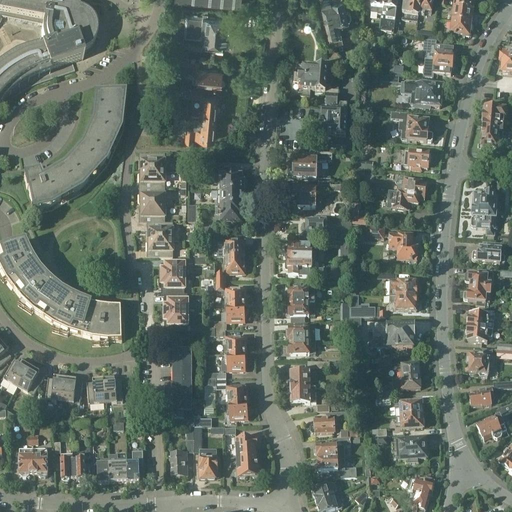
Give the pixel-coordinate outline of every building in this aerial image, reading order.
[(0,0),(0,114),(1,113),(3,110),(5,108),(7,106),(9,103),(12,101),(13,99),(16,97),(18,95),(22,93),(24,92),(26,90),(31,88),(33,87),(36,86),(39,85),(75,72),(72,64),(83,60),(81,55),(83,54),(85,53),(87,52),(88,51),(90,49),(91,48),(93,46),(93,45),(94,43),(95,41),(96,39),(96,37),(96,36),(96,34),(96,32),(96,31),(96,30),(96,27),(95,26),(95,24),(94,23),(93,22),(92,20),(91,18),(90,17),(89,16),(88,15),(86,14),(85,13),(83,13),(82,12),(80,11),(78,11),(80,5),(54,0),(0,0)] [(328,0),(321,2),(325,15),(331,41),(332,46),(333,47),(343,45),(343,44),(341,34),(339,24),(349,22),(348,21),(350,21),(352,17),(351,13),(346,11),(343,0),(328,0)] [(371,9),(371,16),(378,17),(381,17),(383,18),(385,0),(371,0),(371,9)] [(381,17),(380,33),(382,34),(392,35),(392,37),(393,39),(393,41),(393,43),(397,43),(398,41),(398,40),(398,39),(399,33),(399,32),(400,22),(395,21),(398,0),(385,0),(383,18),(381,17)] [(402,17),(402,22),(410,23),(410,19),(418,20),(420,0),(406,0),(405,6),(403,6),(402,17)] [(420,0),(418,20),(419,20),(420,18),(425,19),(425,14),(432,15),(433,0),(420,0)] [(454,0),(453,9),(474,11),(474,0),(454,0)] [(171,14),(183,15),(184,8),(172,7),(171,14)] [(453,9),(452,23),(472,26),(472,24),(473,23),(474,19),(473,18),(474,11),(453,9)] [(203,17),(202,27),(203,27),(202,35),(205,36),(205,41),(204,50),(214,51),(223,52),(224,42),(225,42),(226,34),(225,34),(226,33),(225,33),(226,31),(227,31),(227,29),(229,28),(230,23),(228,21),(228,20),(217,19),(208,18),(208,14),(203,14),(203,17)] [(186,16),(184,38),(202,40),(202,35),(203,27),(202,27),(203,17),(186,16)] [(452,23),(450,36),(457,37),(457,40),(463,41),(464,38),(469,39),(470,35),(471,35),(472,26),(452,23)] [(425,42),(425,49),(425,55),(425,62),(428,62),(434,62),(454,64),(455,64),(456,58),(455,58),(455,57),(454,56),(454,51),(436,49),(436,43),(425,42)] [(500,56),(499,69),(501,70),(502,70),(502,75),(511,75),(511,53),(502,52),(502,56),(500,56)] [(294,80),(294,84),(299,85),(302,85),(301,92),(302,92),(301,99),(310,100),(310,93),(325,95),(326,88),(326,83),(327,80),(327,76),(331,77),(332,72),(340,73),(341,67),(339,67),(340,62),(335,55),(330,58),(329,66),(318,65),(317,69),(317,70),(303,69),(302,76),(294,75),(294,80)] [(194,62),(192,82),(213,84),(213,85),(219,86),(219,85),(222,85),(223,85),(224,85),(224,84),(224,83),(224,82),(224,81),(223,80),(222,80),(221,80),(222,72),(199,69),(199,62),(194,62)] [(425,62),(424,79),(433,80),(434,77),(452,78),(452,73),(453,73),(453,71),(455,70),(455,68),(454,66),(454,64),(434,62),(428,62),(425,62)] [(376,77),(376,83),(398,86),(399,79),(376,77)] [(402,88),(401,97),(411,98),(410,108),(414,108),(413,110),(429,112),(430,109),(440,110),(441,108),(442,108),(443,102),(441,101),(441,99),(440,99),(441,90),(440,89),(406,85),(402,85),(402,88)] [(183,89),(182,97),(190,98),(200,99),(199,111),(198,119),(214,121),(215,115),(216,115),(216,112),(217,112),(218,112),(219,112),(219,111),(220,111),(220,110),(220,109),(220,108),(219,107),(219,106),(218,106),(217,106),(218,98),(217,98),(203,96),(204,90),(191,89),(183,88),(183,89)] [(324,101),(324,105),(325,107),(325,109),(337,109),(338,93),(332,92),(330,88),(326,88),(325,95),(327,95),(326,100),(324,101)] [(160,91),(158,103),(170,104),(172,92),(160,91)] [(72,199),(70,196),(81,190),(88,182),(90,183),(99,176),(96,173),(104,164),(109,153),(112,154),(117,144),(114,143),(119,132),(120,120),(123,121),(125,109),(121,109),(123,96),(115,97),(94,98),(91,125),(81,149),(63,168),(40,181),(37,171),(31,172),(31,175),(24,177),(27,191),(28,190),(32,208),(30,209),(31,215),(39,214),(38,210),(50,208),(60,202),(62,204),(72,199)] [(323,116),(322,122),(325,123),(324,136),(345,138),(348,106),(339,106),(339,113),(323,111),(323,116)] [(483,126),(503,128),(504,120),(507,120),(507,111),(493,110),(493,109),(489,109),(483,109),(483,118),(482,119),(481,122),(482,124),(482,126),(483,126)] [(406,142),(431,145),(431,144),(432,143),(433,137),(431,135),(427,135),(429,124),(408,122),(409,116),(391,115),(391,121),(403,123),(403,125),(399,124),(399,133),(402,133),(401,141),(406,142)] [(187,129),(186,143),(192,143),(192,138),(213,140),(214,137),(215,137),(215,130),(214,129),(215,122),(214,122),(214,121),(198,119),(198,122),(201,122),(200,131),(187,129)] [(503,128),(483,126),(482,138),(481,140),(481,142),(481,145),(481,146),(490,147),(489,150),(497,151),(498,145),(502,145),(503,136),(504,136),(504,134),(502,134),(503,128)] [(317,163),(317,164),(332,164),(332,155),(317,155),(317,163)] [(421,171),(428,172),(428,163),(430,163),(430,160),(429,158),(429,157),(405,155),(404,170),(410,170),(410,173),(420,174),(421,171)] [(141,174),(165,174),(165,162),(165,156),(151,156),(151,162),(141,162),(141,163),(139,163),(139,171),(141,171),(141,174)] [(198,161),(197,161),(197,170),(202,170),(207,170),(207,167),(211,167),(211,161),(209,161),(202,161),(198,161)] [(289,171),(288,181),(293,181),(316,182),(317,165),(317,164),(317,163),(306,163),(294,162),(293,171),(289,171)] [(363,182),(364,172),(355,171),(354,181),(363,182)] [(151,185),(151,191),(165,191),(165,185),(165,174),(141,174),(141,176),(139,176),(139,185),(141,185),(151,185)] [(219,177),(215,177),(215,185),(220,185),(220,193),(243,194),(243,192),(245,191),(245,187),(243,186),(243,182),(243,177),(241,177),(241,175),(219,175),(219,177)] [(397,194),(403,195),(403,196),(411,197),(411,199),(419,200),(419,199),(425,200),(426,190),(421,189),(422,185),(405,183),(405,188),(398,187),(397,194)] [(165,191),(151,191),(151,197),(141,197),(139,197),(139,205),(141,205),(141,208),(165,208),(165,197),(165,191)] [(293,201),(292,211),(316,211),(316,192),(293,191),(293,192),(288,192),(288,201),(293,201)] [(472,229),(476,230),(476,231),(486,231),(485,238),(494,239),(495,221),(496,206),(496,203),(494,201),(494,197),(485,196),(485,194),(483,192),(477,192),(475,193),(475,198),(474,198),(474,201),(472,202),(472,205),(474,207),(474,210),(473,210),(473,212),(471,213),(471,216),(473,218),(473,220),(471,221),(471,228),(472,229)] [(243,201),(243,199),(243,194),(220,193),(220,194),(211,194),(211,202),(217,202),(217,208),(243,208),(243,207),(244,206),(244,202),(243,201)] [(387,211),(405,213),(406,206),(418,208),(419,200),(411,199),(411,197),(403,196),(403,195),(397,194),(389,193),(388,201),(389,201),(387,211)] [(151,225),(159,225),(165,225),(165,219),(165,208),(141,208),(141,211),(139,211),(139,219),(141,219),(151,219),(151,225)] [(196,208),(188,208),(188,224),(196,224),(196,208)] [(243,220),(243,216),(244,215),(244,211),(243,210),(243,208),(217,208),(217,209),(214,209),(214,218),(214,227),(241,228),(242,227),(242,225),(243,225),(243,220)] [(353,226),(367,228),(368,220),(354,218),(353,226)] [(315,243),(315,241),(326,241),(326,239),(327,239),(327,224),(326,224),(326,220),(315,220),(315,224),(306,224),(306,225),(304,225),(302,227),(302,232),(303,233),(304,234),(304,243),(315,243)] [(343,222),(342,235),(352,236),(353,223),(343,222)] [(149,240),(149,242),(173,242),(173,231),(173,225),(165,225),(159,225),(159,231),(149,231),(147,231),(147,240),(149,240)] [(385,230),(366,229),(365,241),(384,243),(384,241),(389,241),(388,254),(397,254),(397,264),(417,265),(417,261),(418,261),(418,256),(418,252),(418,251),(413,250),(413,239),(385,237),(385,230)] [(196,242),(196,249),(205,249),(205,236),(196,236),(196,242)] [(147,245),(147,253),(149,253),(149,254),(159,254),(159,260),(173,260),(173,254),(173,242),(149,242),(149,245),(147,245)] [(219,260),(244,260),(244,258),(245,257),(245,253),(244,252),(244,243),(242,243),(241,242),(238,242),(237,243),(218,244),(219,253),(219,260)] [(68,335),(92,342),(92,347),(108,347),(108,344),(121,343),(120,310),(109,310),(105,309),(100,309),(90,306),(79,302),(72,299),(62,293),(53,286),(49,282),(47,280),(40,272),(34,263),(32,259),(31,257),(30,255),(25,245),(5,252),(0,253),(0,279),(3,284),(6,283),(21,302),(17,306),(31,316),(33,313),(54,328),(51,333),(67,337),(68,335)] [(352,246),(341,245),(341,263),(343,263),(351,264),(352,246)] [(472,256),(472,262),(473,263),(478,264),(478,265),(500,266),(500,269),(504,269),(505,266),(504,266),(505,258),(504,258),(505,252),(501,252),(501,246),(482,245),(482,250),(479,250),(479,255),(474,254),(472,256)] [(286,263),(319,264),(319,253),(313,253),(313,248),(311,248),(311,247),(299,246),(299,248),(289,248),(289,254),(286,254),(285,256),(285,262),(286,263)] [(244,260),(219,260),(219,261),(226,261),(226,276),(238,276),(239,277),(242,277),(243,276),(244,276),(244,267),(245,266),(245,262),(244,261),(244,260)] [(319,264),(286,263),(285,265),(285,271),(286,272),(288,272),(288,279),(298,279),(298,281),(323,281),(323,271),(318,271),(318,265),(319,265),(319,264)] [(351,264),(343,263),(343,276),(351,276),(351,264)] [(183,279),(183,266),(163,266),(163,271),(159,271),(159,279),(183,279)] [(465,277),(465,283),(466,284),(469,284),(469,285),(470,285),(469,290),(490,292),(491,287),(493,285),(493,279),(493,275),(492,274),(478,273),(476,274),(476,277),(467,276),(465,277)] [(183,291),(183,279),(159,279),(159,286),(163,286),(163,291),(163,297),(166,297),(182,297),(182,291),(183,291)] [(389,298),(417,299),(417,297),(418,294),(418,292),(418,289),(419,288),(419,286),(417,284),(391,283),(389,283),(389,298)] [(226,290),(226,284),(216,284),(216,286),(215,286),(215,290),(221,290),(221,297),(227,297),(227,292),(226,292),(226,290)] [(464,295),(463,301),(465,302),(467,303),(476,304),(476,308),(485,309),(485,308),(489,308),(489,305),(485,304),(486,297),(490,297),(490,292),(469,290),(469,294),(468,294),(468,295),(465,294),(464,295)] [(238,292),(227,292),(227,297),(227,302),(227,308),(244,308),(244,306),(245,305),(245,301),(244,301),(244,292),(243,292),(242,291),(239,291),(238,292)] [(289,306),(315,306),(315,300),(314,300),(314,293),(308,293),(289,293),(289,294),(285,294),(285,302),(289,302),(289,306)] [(162,315),(186,315),(186,302),(185,302),(185,297),(182,297),(166,297),(166,303),(165,303),(165,308),(162,308),(162,315)] [(388,313),(389,313),(417,313),(417,307),(419,307),(419,301),(417,301),(417,299),(389,298),(388,313)] [(350,323),(350,305),(340,305),(340,323),(350,323)] [(315,306),(289,306),(289,311),(286,311),(286,319),(289,319),(289,320),(309,319),(315,319),(315,307),(315,306)] [(352,309),(352,321),(364,321),(364,320),(375,320),(386,320),(387,314),(380,314),(380,310),(375,310),(371,310),(371,307),(362,307),(362,310),(352,309)] [(215,333),(225,332),(226,332),(226,325),(228,325),(228,326),(231,325),(232,325),(239,325),(242,325),(243,324),(245,324),(245,308),(244,308),(227,308),(227,315),(221,316),(221,324),(215,324),(215,330),(215,333)] [(468,328),(468,330),(493,332),(494,314),(474,312),(473,316),(469,316),(468,323),(467,324),(467,327),(468,328)] [(186,328),(186,315),(162,315),(162,323),(165,323),(165,328),(166,328),(166,334),(186,334),(186,328)] [(364,332),(364,321),(352,321),(352,332),(364,332)] [(388,329),(373,330),(373,340),(368,340),(368,351),(413,350),(413,340),(414,340),(417,337),(417,331),(414,328),(388,329)] [(215,335),(215,338),(225,338),(225,332),(215,333),(215,330),(212,330),(212,335),(215,335)] [(481,350),(487,351),(488,340),(492,340),(493,332),(468,330),(467,331),(466,332),(466,336),(467,337),(467,338),(467,344),(481,345),(481,350)] [(290,345),(315,344),(315,332),(309,332),(309,331),(289,331),(289,332),(286,332),(286,340),(289,340),(290,345)] [(224,356),(245,356),(245,355),(246,354),(246,350),(245,349),(245,340),(243,340),(239,340),(238,341),(227,341),(227,350),(224,350),(224,356)] [(9,349),(4,342),(0,345),(0,368),(11,359),(7,354),(9,353),(7,350),(9,349)] [(315,344),(290,345),(290,349),(286,349),(286,357),(290,357),(290,358),(309,357),(315,356),(315,344)] [(194,417),(192,417),(192,352),(173,352),(173,361),(173,390),(165,390),(165,389),(164,389),(164,429),(195,429),(194,421),(194,417)] [(324,362),(349,363),(349,354),(325,353),(324,362)] [(245,356),(224,356),(224,364),(221,364),(221,373),(228,373),(229,374),(232,374),(233,373),(240,373),(240,374),(243,374),(244,373),(246,373),(245,356)] [(480,379),(489,380),(490,370),(494,370),(495,358),(467,356),(467,366),(469,366),(469,376),(479,377),(480,379)] [(18,389),(32,366),(25,362),(23,365),(21,363),(20,365),(14,362),(3,381),(18,389)] [(32,366),(18,389),(33,398),(44,380),(39,376),(40,374),(37,373),(39,370),(32,366)] [(402,380),(420,379),(419,366),(402,367),(396,367),(396,375),(402,375),(402,380)] [(209,381),(209,375),(206,375),(206,381),(206,387),(204,387),(204,416),(215,416),(215,393),(215,387),(215,381),(209,381)] [(309,375),(290,375),(290,382),(287,382),(287,390),(315,391),(315,376),(309,376),(309,375)] [(63,404),(66,378),(58,377),(58,380),(55,379),(54,381),(48,380),(45,402),(63,404)] [(66,378),(63,404),(80,406),(83,385),(76,384),(77,382),(74,382),(74,379),(66,378)] [(112,378),(104,379),(106,406),(123,404),(121,382),(115,383),(115,381),(112,381),(112,378)] [(88,407),(106,406),(104,379),(95,379),(96,382),(93,383),(93,385),(87,385),(88,407)] [(420,379),(402,380),(403,393),(421,392),(420,379)] [(239,389),(226,390),(226,406),(247,405),(247,403),(247,402),(247,399),(246,398),(246,389),(244,389),(243,388),(240,388),(239,389)] [(315,391),(287,390),(287,399),(291,399),(291,406),(310,405),(316,405),(315,391)] [(482,409),(492,407),(491,402),(494,401),(492,391),(479,393),(479,394),(471,395),(472,398),(471,398),(470,398),(470,402),(470,403),(471,406),(471,408),(472,410),(473,410),(482,408),(482,409)] [(396,406),(397,419),(422,417),(422,416),(423,415),(423,412),(422,411),(421,404),(396,406)] [(226,406),(227,415),(227,423),(230,422),(232,423),(234,423),(235,422),(240,422),(241,423),(244,423),(245,422),(248,422),(248,420),(248,419),(248,415),(248,412),(248,411),(248,408),(247,407),(247,405),(226,406)] [(508,425),(504,417),(511,413),(511,406),(494,413),(497,420),(478,428),(478,427),(477,428),(480,436),(480,437),(481,439),(483,440),(484,444),(485,444),(485,442),(492,438),(493,440),(494,439),(494,441),(497,442),(501,440),(502,437),(502,436),(507,433),(504,427),(508,425)] [(329,416),(326,416),(327,421),(314,422),(315,427),(312,428),(310,429),(310,434),(313,436),(315,435),(315,436),(334,435),(333,423),(348,422),(348,416),(329,416)] [(422,417),(397,419),(397,420),(393,420),(394,428),(398,427),(398,431),(423,430),(423,424),(424,423),(423,419),(422,418),(422,417)] [(195,429),(201,429),(211,429),(211,421),(194,421),(195,429)] [(350,429),(350,438),(358,438),(358,429),(350,429)] [(375,438),(388,437),(388,430),(375,430),(375,438)] [(236,447),(237,460),(257,459),(257,458),(258,457),(258,453),(257,453),(257,450),(255,450),(254,440),(235,441),(235,447),(236,447)] [(317,458),(317,462),(342,461),(342,449),(351,448),(350,440),(331,441),(332,448),(316,449),(316,450),(314,452),(314,456),(317,458)] [(392,445),(392,455),(398,454),(399,462),(407,462),(408,466),(418,465),(418,461),(426,460),(426,458),(427,458),(428,458),(428,457),(429,457),(429,456),(430,455),(430,454),(430,453),(429,453),(429,452),(428,451),(427,451),(426,451),(425,442),(421,442),(417,442),(400,443),(398,443),(398,444),(392,445)] [(509,472),(511,469),(511,445),(511,446),(504,456),(505,457),(499,464),(504,468),(505,470),(506,471),(509,472)] [(126,461),(126,462),(127,484),(132,484),(139,484),(139,466),(143,466),(143,450),(132,451),(133,461),(126,461)] [(34,478),(33,452),(19,453),(19,478),(20,478),(22,480),(27,480),(30,478),(34,478)] [(48,452),(33,452),(34,478),(38,478),(41,480),(45,480),(48,478),(48,452)] [(200,455),(200,481),(215,481),(215,478),(218,478),(218,471),(218,469),(218,461),(216,461),(216,455),(208,455),(204,455),(204,453),(202,453),(202,455),(200,455)] [(172,479),(187,479),(186,456),(171,456),(172,479)] [(73,482),(72,457),(61,458),(62,483),(64,485),(68,485),(70,482),(71,482),(73,482)] [(72,457),(73,482),(77,482),(78,482),(80,484),(84,484),(85,482),(86,482),(85,457),(72,457)] [(110,485),(109,466),(108,462),(103,462),(102,457),(93,457),(93,467),(97,467),(97,471),(94,471),(94,477),(97,477),(98,486),(103,486),(103,485),(110,485)] [(257,460),(257,459),(237,460),(238,479),(240,479),(241,480),(245,480),(245,479),(253,478),(254,479),(257,479),(258,478),(260,478),(260,476),(261,474),(261,471),(260,471),(260,468),(259,468),(259,467),(258,467),(258,466),(259,465),(258,461),(257,460)] [(318,475),(343,474),(343,479),(357,478),(357,469),(343,470),(342,461),(317,462),(317,467),(315,468),(315,473),(318,474),(318,475)] [(126,462),(125,462),(114,462),(114,466),(109,466),(110,485),(127,484),(126,462)] [(414,496),(414,497),(429,501),(431,496),(432,496),(434,484),(433,482),(426,480),(425,485),(416,483),(416,482),(412,481),(408,494),(414,496)] [(313,492),(312,493),(316,505),(334,500),(330,487),(321,490),(320,487),(312,489),(313,492)] [(364,509),(367,500),(367,496),(363,495),(355,503),(359,507),(364,509)] [(426,511),(429,501),(414,497),(410,509),(417,511),(416,511),(426,511)] [(334,500),(316,505),(317,511),(337,511),(338,511),(341,511),(337,499),(334,500)] [(400,507),(394,501),(390,505),(396,511),(400,507)]
